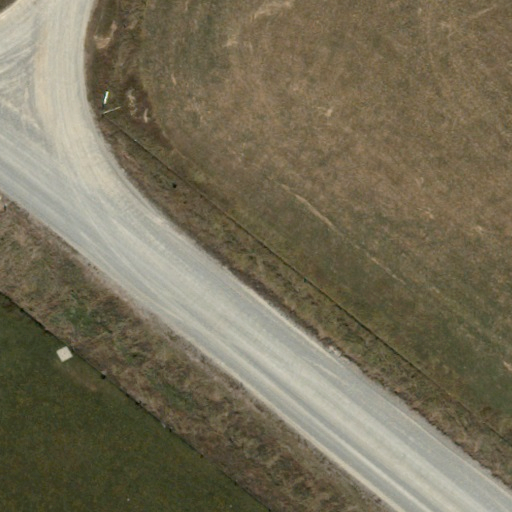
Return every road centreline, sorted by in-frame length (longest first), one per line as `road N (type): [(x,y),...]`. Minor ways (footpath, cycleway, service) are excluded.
road 1 (unclassified): [(15,155),(469,511)]
road 2 (residential): [(15,155),(56,0)]
